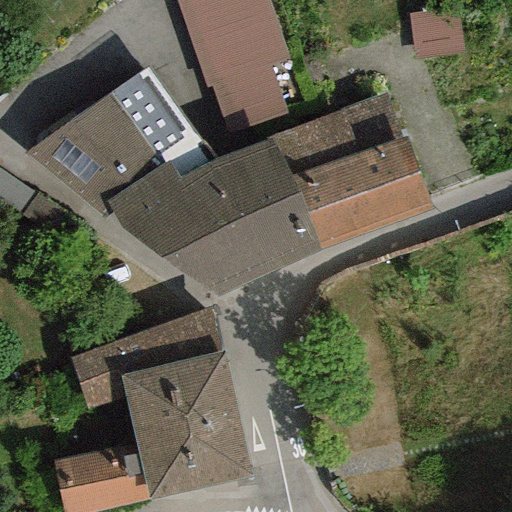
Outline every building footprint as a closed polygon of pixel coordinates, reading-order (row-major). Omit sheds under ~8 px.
[(264,0),(173,0),(203,89),(210,87),(226,133),(284,114),(268,63),(283,58),(264,0)] [(215,162),(147,68),(23,154),(104,220),(112,212),(107,202),(168,161),(179,179),(215,162)] [(385,94),(268,137),(319,251),(431,210),(405,137),(399,139),(385,94)] [(118,224),(216,297),(319,251),(268,137),(215,162),(179,179),(168,161),(107,202),(112,212),(118,224)] [(219,350),(211,307),(69,356),(87,410),(124,398),(119,377),(219,350)] [(219,350),(119,377),(124,398),(135,443),(147,500),(251,476),(219,350)] [(90,511),(147,500),(135,443),(50,461),(61,511),(90,511)]
